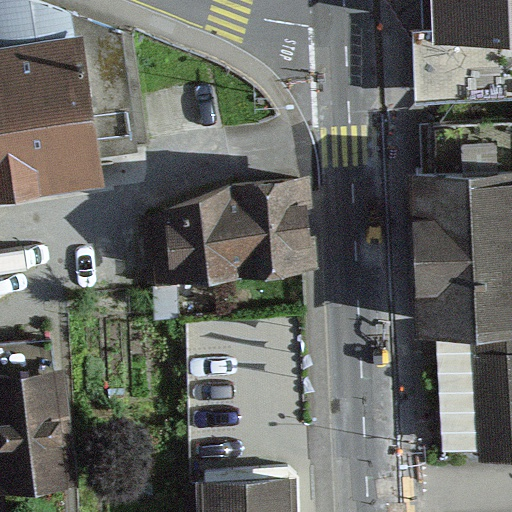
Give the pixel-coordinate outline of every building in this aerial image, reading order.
[(124,22),(48,0),(0,0),(0,315),(0,314),(0,201),(145,183),(124,22)] [(511,0),(450,0),(454,86),(511,83),(511,0)] [(511,115),(439,118),(446,313),(481,312),(485,437),(511,435),(511,115)] [(322,259),(318,173),(252,176),(168,210),(170,266),(322,259)] [(84,361),(0,371),(0,397),(10,482),(97,472),(84,361)] [(309,511),(309,468),(214,469),(214,511),(309,511)]
